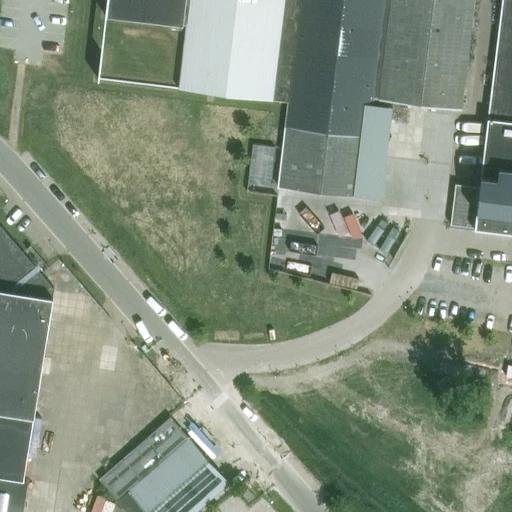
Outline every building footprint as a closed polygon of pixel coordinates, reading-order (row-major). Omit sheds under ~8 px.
[(511,0),(106,0),(105,16),(185,25),(178,89),(279,100),(287,101),(277,186),(359,196),(370,97),(375,97),(461,108),(473,0),(501,0),(480,188),(456,185),(451,225),(475,228),(511,232),(511,0)] [(54,288),(1,225),(0,224),(0,411),(33,416),(54,288)] [(89,298),(53,292),(49,314),(86,320),(89,298)] [(33,416),(0,411),(0,511),(21,511),(27,481),(23,480),(33,416)] [(195,511),(227,484),(170,418),(100,480),(127,511),(195,511)]
